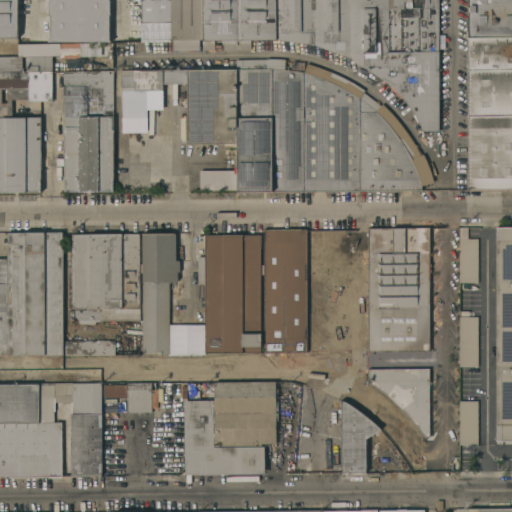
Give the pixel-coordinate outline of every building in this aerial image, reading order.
[(16,0),(17,37),(0,37),(0,0),(16,0)] [(47,0),(49,43),(110,41),(138,40),(137,29),(108,30),(107,1),(128,0),(127,0),(47,0)] [(141,39),(140,0),(171,0),(171,39),(141,39)] [(171,39),(171,0),(201,0),(202,39),(171,39)] [(202,39),(201,0),(263,0),(263,39),(202,39)] [(422,131),(419,123),(414,115),(405,101),(396,92),(384,81),(362,67),(335,54),(307,44),(290,40),(276,39),(263,39),(263,0),(438,0),(438,130),(422,131)] [(511,189),(468,189),(467,0),(511,0),(511,189)] [(366,104),(371,107),(376,112),(384,121),(397,137),(407,153),(415,167),(419,179),(421,189),(236,191),(236,146),(223,146),(223,142),(187,143),(186,70),(270,69),(293,71),(304,74),(316,77),(332,83),(348,92),(357,98),(358,97),(366,104)] [(186,70),(186,83),(162,83),(162,89),(133,90),(133,86),(121,87),(120,70),(186,70)] [(0,71),(51,71),(51,100),(40,100),(40,105),(35,105),(35,100),(27,100),(27,99),(22,99),(22,102),(15,102),(15,99),(12,99),(12,116),(40,116),(40,191),(0,191),(0,71)] [(112,190),(63,190),(63,165),(55,164),(55,157),(63,157),(63,72),(113,72),(112,190)] [(363,91),(381,105),(376,112),(371,107),(366,104),(358,97),(363,91)] [(434,246),(429,246),(428,350),(367,350),(367,330),(358,330),(358,272),(367,272),(367,226),(429,226),(429,229),(434,229),(434,230),(434,246)] [(477,238),(477,282),(458,282),(459,226),(466,226),(466,238),(477,238)] [(495,226),(511,226),(511,440),(495,440),(495,226)] [(263,228),(304,228),(304,352),(263,352),(263,274),(263,264),(263,228)] [(0,354),(0,258),(7,258),(6,231),(61,231),(62,354),(0,354)] [(141,232),(175,232),(175,259),(179,259),(179,271),(177,271),(177,281),(169,281),(169,299),(178,298),(178,314),(169,314),(169,353),(142,353),(141,272),(141,263),(141,232)] [(101,307),(101,321),(80,321),(74,315),(74,308),(71,308),(71,233),(139,233),(139,263),(140,263),(140,272),(139,272),(139,307),(115,307),(101,307)] [(260,274),(260,332),(260,345),(260,352),(204,352),(204,354),(195,354),(195,345),(204,345),(204,283),(197,283),(197,255),(204,256),(204,234),(260,234),(260,264),(263,264),(263,274),(260,274)] [(459,366),(459,316),(477,316),(478,366),(459,366)] [(115,354),(64,355),(64,339),(114,339),(115,354)] [(428,367),(429,435),(424,436),(419,429),(405,413),(396,404),(380,390),(367,381),(367,368),(428,367)] [(126,373),(139,373),(139,382),(150,382),(150,389),(156,389),(156,408),(150,408),(150,412),(126,412),(126,397),(126,384),(126,373)] [(275,382),(275,387),(283,387),(283,404),(287,404),(287,423),(278,424),(278,420),(276,420),(276,443),(214,444),(214,446),(263,446),(264,473),(184,474),(183,400),(213,399),(213,383),(275,382)] [(101,475),(70,475),(70,413),(71,413),(71,401),(54,401),(54,384),(101,384),(101,398),(101,475)] [(126,384),(126,397),(105,397),(105,398),(101,398),(101,384),(126,384)] [(0,385),(38,385),(38,421),(61,421),(61,476),(0,476),(0,385)] [(340,400),(340,415),(330,415),(330,413),(328,413),(328,399),(337,400),(340,400)] [(340,400),(347,404),(350,406),(357,410),(360,413),(364,415),(365,416),(369,419),(371,421),(373,423),(379,429),(365,438),(365,471),(341,472),(340,415),(340,400)] [(477,400),(477,443),(459,443),(459,400),(477,400)] [(467,511),(467,507),(487,507),(487,503),(510,503),(510,507),(511,507),(511,511),(467,511)]
